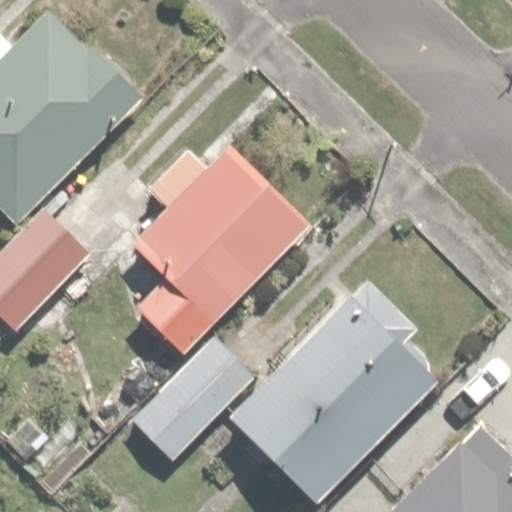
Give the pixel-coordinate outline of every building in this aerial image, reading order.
[(0,194),(16,210),(144,80),(95,30),(92,34),(57,0),(50,0),(16,35),(0,19),(0,194)] [(132,286),(186,340),(311,214),(230,134),(210,154),(190,135),(147,178),(164,195),(128,231),(157,260),(132,286)] [(42,198),(0,238),(0,308),(11,320),(88,246),(42,198)] [(360,266),(229,398),(320,490),(443,367),(408,333),(417,324),(360,266)] [(211,329),(136,406),(175,443),(249,366),(211,329)] [(511,511),(511,444),(479,410),(384,499),(382,503),(389,511),(511,511)]
